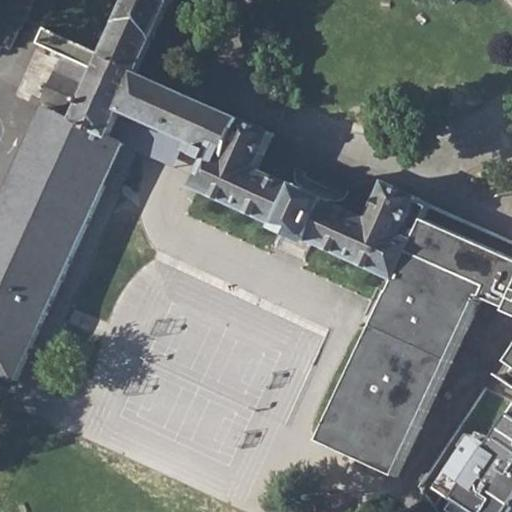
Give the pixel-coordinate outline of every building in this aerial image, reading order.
[(4,0),(0,10),(0,20),(22,29),(34,0),(4,0)] [(134,0),(109,54),(143,70),(155,44),(157,44),(161,35),(160,35),(164,25),(165,25),(168,20),(167,20),(173,7),(174,7),(176,2),(175,1),(176,0),(134,0)] [(143,70),(156,76),(191,0),(176,0),(175,1),(176,2),(174,7),(173,7),(167,20),(168,20),(165,25),(164,25),(160,35),(161,35),(157,44),(155,44),(143,70)] [(0,371),(15,378),(121,142),(106,136),(119,107),(215,151),(211,160),(198,188),(284,227),(283,230),(312,244),(314,241),(399,281),(325,443),(366,463),(388,431),(414,449),(483,300),(485,296),(488,290),(411,253),(417,240),(406,235),(416,214),(422,201),(423,198),(391,183),(373,222),(331,202),(332,200),(303,186),(301,189),(260,170),(278,131),(231,110),(156,76),(143,70),(109,54),(93,90),(56,74),(44,102),(81,119),(78,123),(47,109),(0,213),(0,371)] [(130,124),(211,160),(215,151),(119,107),(106,136),(121,142),(130,124)] [(511,260),(511,243),(422,201),(416,214),(427,219),(511,260)] [(417,240),(411,253),(488,290),(485,296),(483,300),(511,314),(511,365),(510,368),(511,368),(511,260),(427,219),(417,240)] [(511,390),(511,368),(510,368),(500,383),(511,390)] [(511,511),(511,429),(504,441),(485,434),(437,505),(442,511),(511,511)] [(366,463),(401,478),(414,449),(388,431),(366,463)]
